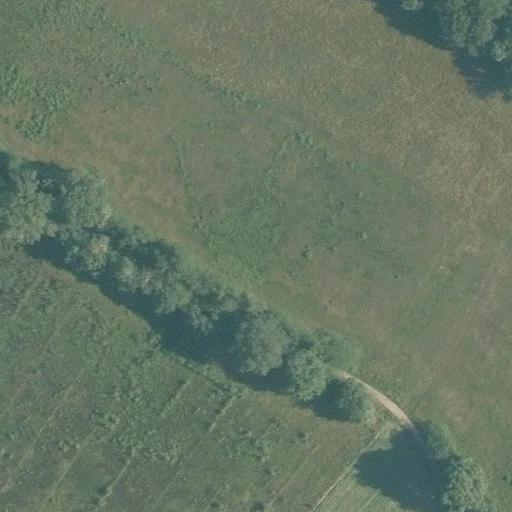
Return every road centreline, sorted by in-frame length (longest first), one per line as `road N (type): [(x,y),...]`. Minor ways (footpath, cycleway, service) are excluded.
road 1 (track): [(0,175),(388,405),(462,511)]
road 2 (track): [(511,233),(405,422)]
